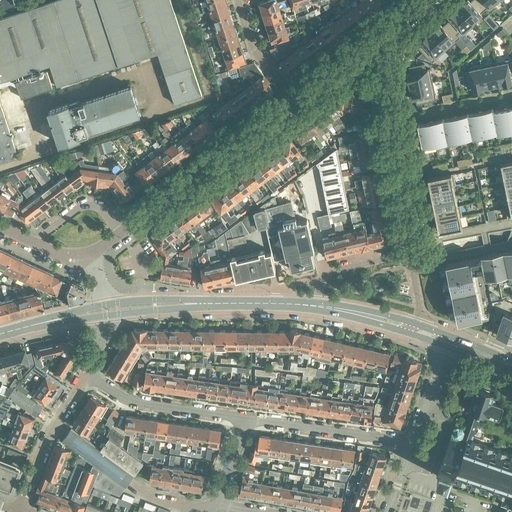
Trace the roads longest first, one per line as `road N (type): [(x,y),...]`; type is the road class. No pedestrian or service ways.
road 1 (residential): [(409,262),(417,261),(371,45)]
road 2 (residential): [(118,232),(300,97)]
road 3 (residential): [(246,420),(128,399),(86,375)]
road 4 (residential): [(412,444),(246,420)]
road 5 (residential): [(19,511),(49,435),(86,375)]
road 6 (residential): [(300,97),(251,46),(236,0)]
